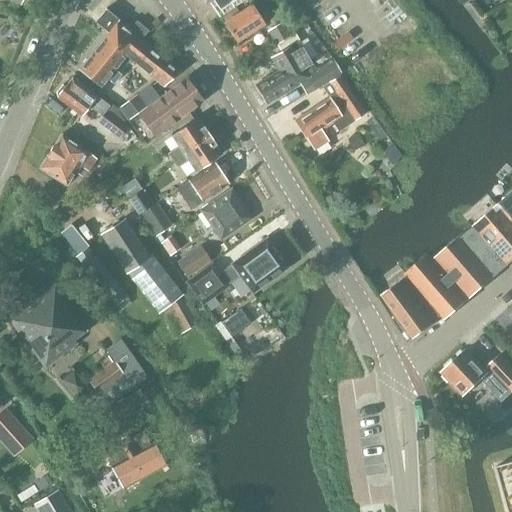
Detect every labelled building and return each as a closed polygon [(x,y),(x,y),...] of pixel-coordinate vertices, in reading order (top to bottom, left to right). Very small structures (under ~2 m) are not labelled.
[(201,0),(204,4),(209,1),(219,16),(242,0),(201,0)] [(340,57),(349,68),(355,76),(421,24),(400,0),(323,0),(307,13),(340,57)] [(223,23),(235,42),(263,23),(251,5),(223,23)] [(103,38),(125,55),(162,87),(180,72),(105,9),(94,22),(107,33),(103,38)] [(267,32),(275,45),(285,40),(290,36),(282,23),(267,32)] [(285,40),(289,46),(270,57),(278,71),(254,86),(265,104),(299,84),(305,94),(340,73),(333,61),(327,64),(304,28),(290,36),(285,40)] [(114,69),(125,55),(103,38),(78,69),(100,87),(106,79),(113,84),(120,75),(114,69)] [(101,115),(101,116),(102,125),(119,137),(127,127),(116,108),(110,103),(108,105),(71,78),(66,84),(62,84),(56,92),(57,96),(56,97),(81,116),(88,106),(101,115)] [(127,121),(145,143),(202,100),(185,78),(127,121)] [(327,98),(328,98),(347,125),(364,113),(345,86),(327,98)] [(119,113),(125,121),(158,97),(152,89),(119,113)] [(328,98),(327,98),(293,122),(306,141),(306,140),(313,150),(327,140),(320,130),(331,123),(337,132),(347,125),(328,98)] [(171,152),(175,158),(208,136),(196,118),(170,135),(178,147),(171,152)] [(38,168),(65,185),(74,172),(81,177),(86,170),(87,171),(95,159),(87,152),(60,134),(38,168)] [(208,136),(175,158),(179,164),(186,159),(195,171),(220,154),(208,136)] [(184,200),(190,209),(201,201),(202,202),(228,184),(214,163),(188,180),(196,192),(184,200)] [(120,187),(127,198),(140,189),(133,178),(120,187)] [(231,188),(213,201),(199,210),(219,239),(251,218),(231,188)] [(128,199),(138,214),(151,205),(141,190),(128,199)] [(511,192),(498,205),(511,220),(511,192)] [(140,213),(154,234),(169,224),(155,203),(140,213)] [(511,220),(498,205),(477,223),(510,262),(511,260),(511,220)] [(101,234),(126,272),(158,313),(163,309),(178,335),(195,324),(179,297),(182,294),(151,255),(148,257),(124,220),(101,234)] [(510,262),(477,223),(464,234),(463,233),(432,259),(427,253),(405,273),(408,278),(402,282),(401,281),(381,295),(413,338),(433,324),(431,323),(441,315),(444,319),(495,275),(495,276),(510,262)] [(60,232),(76,255),(74,256),(121,311),(130,303),(125,297),(127,296),(86,246),(87,245),(70,224),(60,232)] [(263,239),(230,264),(251,293),(287,267),(272,246),(269,247),(263,239)] [(177,264),(185,276),(207,261),(199,250),(177,264)] [(183,283),(188,290),(194,286),(202,299),(217,288),(204,268),(189,278),(189,279),(183,283)] [(8,319),(44,367),(76,343),(73,339),(87,329),(54,285),(8,319)] [(219,319),(235,338),(267,312),(251,293),(219,319)] [(112,363),(104,368),(87,380),(96,393),(82,403),(91,416),(147,377),(137,364),(120,339),(105,349),(114,361),(112,363)] [(441,372),(463,395),(480,379),(489,389),(500,379),(508,388),(511,384),(511,369),(499,355),(487,366),(488,367),(484,370),(465,350),(441,372)] [(100,363),(104,368),(112,363),(108,357),(100,363)] [(76,370),(62,377),(70,392),(84,386),(76,370)] [(0,412),(0,435),(3,439),(10,448),(22,439),(15,430),(1,411),(0,412)] [(122,461),(126,469),(130,467),(137,480),(164,465),(152,443),(126,458),(126,459),(122,461)] [(94,463),(104,481),(117,474),(107,456),(94,463)] [(511,511),(511,461),(496,466),(508,511),(511,511)] [(37,502),(42,511),(70,511),(58,490),(37,502)]
